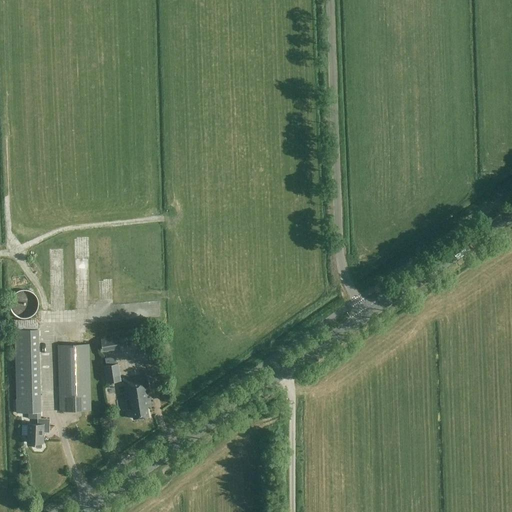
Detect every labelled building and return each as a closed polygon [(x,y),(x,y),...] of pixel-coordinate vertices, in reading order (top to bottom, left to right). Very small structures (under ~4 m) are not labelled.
[(94,246),(95,257),(106,257),(105,245),(94,246)] [(25,317),(30,315),(34,312),(36,307),(36,301),(34,296),(30,293),(25,291),(20,291),(15,293),(11,296),(9,301),(9,306),(11,311),(15,315),(20,317),(25,317)] [(12,329),(28,327),(27,319),(11,321),(12,329)] [(28,419),(38,419),(38,418),(41,418),(42,413),(39,329),(14,330),(17,414),(28,414),(28,419)] [(103,352),(120,349),(118,336),(101,339),(103,352)] [(58,345),(60,412),(91,412),(91,411),(89,344),(58,345)] [(118,364),(105,366),(107,382),(120,380),(118,364)] [(132,409),(133,419),(149,416),(147,407),(151,406),(150,397),(147,398),(146,392),(149,391),(146,377),(123,380),(128,410),(132,409)] [(50,419),(41,418),(38,418),(38,419),(37,424),(28,424),(28,443),(35,443),(35,447),(36,448),(41,448),(42,447),(42,443),(43,443),(43,432),(49,432),(50,419)]
